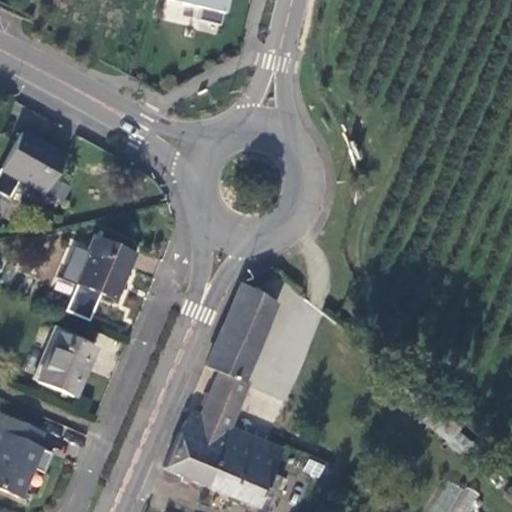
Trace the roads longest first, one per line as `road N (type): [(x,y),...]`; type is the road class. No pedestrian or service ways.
road 1 (tertiary): [(113,511),(204,294)]
road 2 (unknown): [(304,215),(293,306),(260,395)]
road 3 (tertiary): [(246,242),(288,231),(313,195),(314,173),(293,135)]
road 4 (tertiary): [(0,50),(114,112)]
